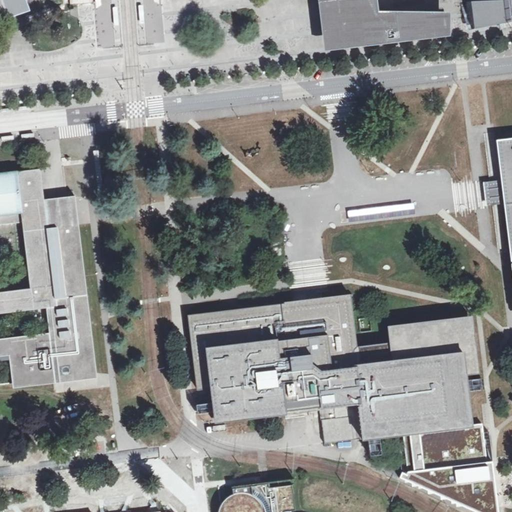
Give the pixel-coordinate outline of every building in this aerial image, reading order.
[(0,0),(0,12),(13,9),(20,6),(17,0),(0,0)] [(17,0),(20,6),(13,9),(0,12),(0,21),(31,11),(27,0),(17,0)] [(319,0),(319,3),(336,1),(337,9),(338,15),(334,16),(330,19),(327,22),(325,26),(324,31),(324,36),(326,41),(328,43),(331,46),(336,48),(342,48),(358,48),(439,38),(437,14),(375,14),(373,3),(373,0),(319,0)] [(437,14),(439,38),(450,36),(451,14),(379,12),(378,0),(373,0),(373,3),(375,14),(437,14)] [(511,0),(499,0),(465,4),(468,29),(498,26),(499,28),(499,31),(511,28),(511,0)] [(336,1),(319,3),(320,11),(325,51),(358,48),(342,48),(336,48),(331,46),(328,43),(326,41),(324,36),(324,31),(325,26),(327,22),(330,19),(334,16),(338,15),(337,9),(336,1)] [(511,138),(498,140),(503,180),(504,192),(506,203),(511,257),(511,138)] [(0,358),(1,359),(10,358),(13,382),(14,389),(52,384),(96,378),(87,299),(79,225),(91,223),(85,198),(55,202),(45,204),(40,167),(0,172),(0,358)] [(504,192),(503,180),(491,182),(486,182),(484,183),(485,194),(486,206),(506,203),(504,192)] [(415,203),(350,211),(352,223),(416,215),(415,203)] [(328,298),(189,315),(198,389),(212,387),(216,419),(309,408),(308,403),(318,401),(319,409),(321,409),(325,443),(367,438),(369,457),(380,455),(378,437),(403,434),(408,473),(420,472),(488,464),(487,460),(483,423),(470,425),(466,392),(484,390),(483,378),(465,381),(464,374),(478,372),(471,314),(388,324),(390,344),(356,348),(349,295),(328,298)] [(194,410),(207,409),(206,401),(194,403),(194,410)] [(488,464),(420,472),(421,482),(420,485),(480,511),(495,511),(489,464),(488,464)] [(399,477),(399,478),(405,480),(406,476),(407,476),(407,475),(401,472),(401,473),(401,474),(401,476),(400,477),(399,477)] [(420,472),(408,473),(407,475),(407,476),(421,482),(420,472)] [(293,482),(232,489),(232,494),(230,495),(227,496),(225,497),(223,499),(221,502),(219,504),(218,506),(217,509),(216,511),(288,511),(295,511),(292,486),(294,486),(293,482)] [(172,498),(157,498),(158,509),(173,508),(172,498)]
